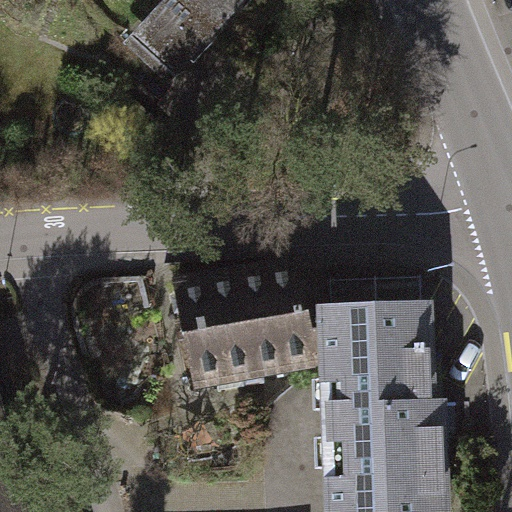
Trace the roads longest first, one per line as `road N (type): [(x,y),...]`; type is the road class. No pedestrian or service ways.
road 1 (residential): [(511,209),(38,237)]
road 2 (residential): [(38,237),(46,312),(106,511)]
road 3 (secondary): [(430,0),(511,202)]
